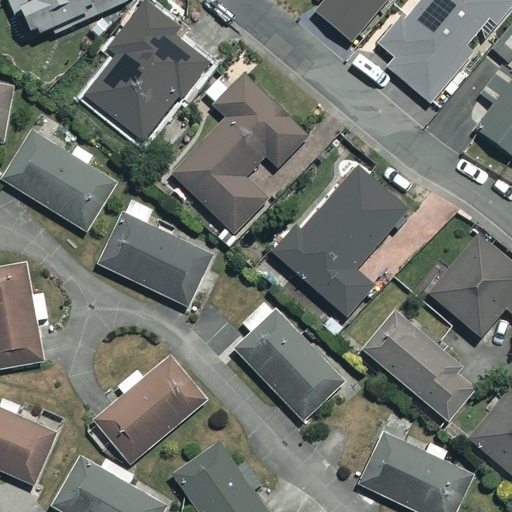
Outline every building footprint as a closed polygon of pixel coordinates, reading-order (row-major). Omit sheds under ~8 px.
[(122,4),(121,0),(6,0),(14,19),(7,21),(16,45),(122,4)] [(190,10),(178,0),(147,0),(108,47),(117,55),(83,95),(140,143),(208,65),(171,33),(190,10)] [(322,0),(323,0),(314,11),(350,42),(385,0),(322,0)] [(421,0),(381,49),(394,60),(387,69),(430,105),(472,54),(463,47),(484,22),(488,26),(509,0),(421,0)] [(511,30),(468,85),(492,104),(473,128),(511,158),(511,30)] [(305,133),(228,64),(200,95),(226,118),(173,177),(234,233),(266,198),(244,177),(264,154),(276,165),(305,133)] [(0,144),(0,145),(12,89),(0,86),(0,144)] [(74,147),(69,156),(30,134),(2,183),(86,231),(115,181),(88,166),(93,157),(74,147)] [(406,210),(357,167),(302,229),(297,225),(272,252),(345,317),(373,286),(354,269),(406,210)] [(184,307),(209,256),(145,225),(153,209),(132,199),(99,266),(184,307)] [(511,264),(476,237),(429,297),(480,337),(503,307),(511,314),(511,264)] [(0,369),(41,363),(25,263),(0,267),(0,369)] [(344,380),(264,301),(241,324),(251,335),(234,352),(304,421),(344,380)] [(477,381),(395,316),(364,354),(447,420),(477,381)] [(205,403),(172,359),(145,380),(138,371),(114,389),(121,398),(94,420),(127,463),(205,403)] [(511,387),(466,437),(511,478),(511,387)] [(0,397),(0,471),(31,485),(54,433),(17,417),(21,407),(0,397)] [(413,511),(451,511),(470,476),(386,433),(359,484),(413,511)] [(268,511),(218,442),(172,475),(198,511),(268,511)] [(101,471),(81,460),(53,507),(61,511),(160,511),(164,507),(124,484),(129,473),(107,461),(101,471)]
